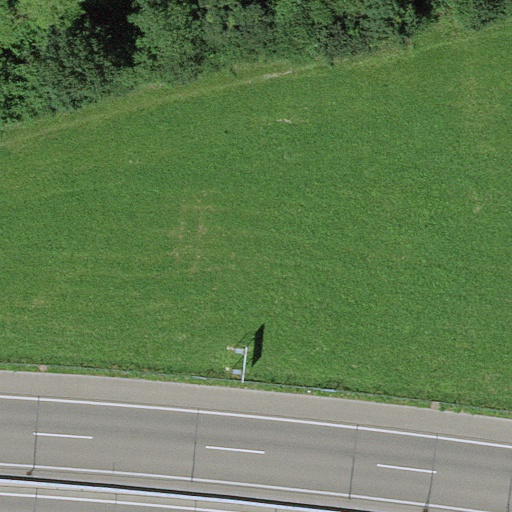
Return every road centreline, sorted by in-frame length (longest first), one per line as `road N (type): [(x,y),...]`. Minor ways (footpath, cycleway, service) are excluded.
road 1 (track): [(0,144),(243,75),(511,15)]
road 2 (motorway): [(511,480),(0,429)]
